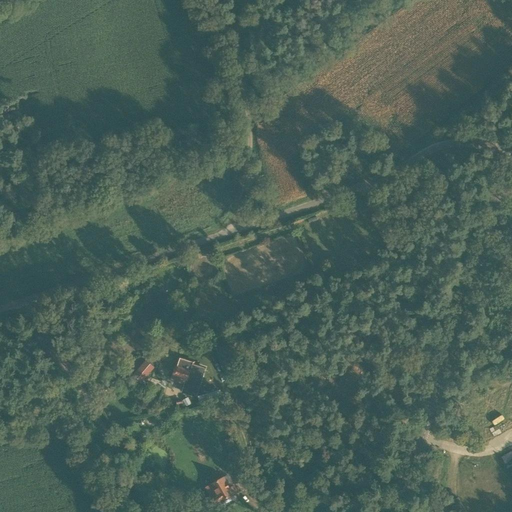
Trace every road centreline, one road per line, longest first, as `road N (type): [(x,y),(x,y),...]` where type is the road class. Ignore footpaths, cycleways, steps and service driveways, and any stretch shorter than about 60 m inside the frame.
road 1 (unclassified): [(0,307),(354,189),(443,141),(511,147)]
road 2 (tertiary): [(419,436),(511,148)]
road 3 (track): [(147,511),(29,299)]
road 4 (track): [(234,229),(250,136),(240,44),(252,0)]
